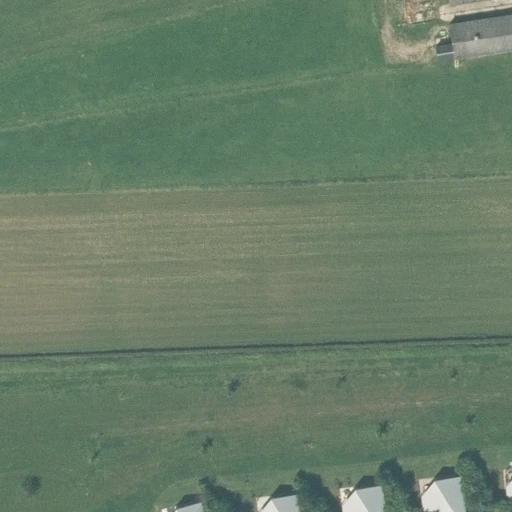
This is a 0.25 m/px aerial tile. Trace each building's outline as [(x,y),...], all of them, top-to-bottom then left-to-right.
[(435,47),(436,54),(450,53),(451,58),(455,58),(511,49),(511,14),(449,24),(452,44),(435,47)] [(442,511),(471,511),(467,470),(439,472),(442,511)] [(391,511),(388,477),(361,480),(363,511),(391,511)] [(281,511),(309,511),(307,485),(279,488),(281,511)] [(183,511),(211,511),(209,498),(181,503),(183,511)]
